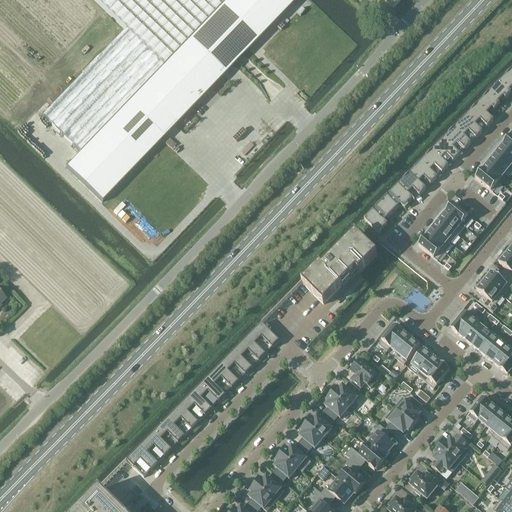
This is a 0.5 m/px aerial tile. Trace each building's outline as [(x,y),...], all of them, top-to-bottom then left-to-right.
[(93,0),(126,31),(163,68),(199,102),(297,1),(295,0),(93,0)] [(383,0),(393,9),(400,0),(383,0)] [(126,31),(42,118),(80,154),(66,168),(102,203),(199,102),(163,68),(126,31)] [(511,72),(511,71),(500,83),(508,92),(511,88),(511,72)] [(500,83),(488,94),(497,103),(504,97),(505,99),(510,94),(508,92),(500,83)] [(488,94),(477,106),(486,114),(492,108),(494,110),(499,105),(497,103),(488,94)] [(486,114),(477,106),(466,117),(475,126),(480,121),(487,128),(494,122),(486,114)] [(466,117),(455,128),(464,137),(469,132),(476,139),(482,133),(475,126),(466,117)] [(464,137),(455,128),(444,140),(453,149),(458,144),(465,151),(471,144),(464,137)] [(511,139),(509,137),(503,145),(511,153),(511,139)] [(453,149),(444,140),(432,151),(441,160),(446,155),(453,162),(460,156),(453,149)] [(511,153),(503,145),(496,154),(511,167),(511,153)] [(441,160),(432,151),(421,163),(430,172),(435,167),(442,174),(449,167),(441,160)] [(496,154),(489,162),(505,175),(509,179),(511,175),(511,167),(496,154)] [(505,175),(489,162),(482,171),(498,183),(505,175)] [(421,163),(410,174),(419,183),(424,178),(431,185),(437,179),(430,172),(421,163)] [(482,171),(475,179),(493,194),(500,185),(498,183),(482,171)] [(403,181),(398,186),(408,195),(413,190),(420,197),(426,190),(419,183),(410,174),(403,181)] [(398,186),(389,195),(400,206),(403,209),(412,199),(408,195),(398,186)] [(389,195),(373,211),(385,222),(398,208),(400,206),(389,195)] [(453,204),(445,213),(465,229),(472,220),(453,204)] [(373,211),(364,221),(378,234),(388,225),(385,222),(373,211)] [(445,213),(439,221),(458,237),(465,229),(445,213)] [(439,221),(432,229),(451,245),(458,237),(439,221)] [(432,229),(425,238),(445,254),(451,245),(432,229)] [(320,266),(302,284),(323,306),(341,287),(356,272),(359,274),(377,256),(355,235),(322,268),(320,266)] [(425,238),(418,247),(437,263),(445,254),(425,238)] [(511,259),(505,253),(500,259),(502,260),(498,264),(505,269),(502,274),(511,282),(511,259)] [(487,275),(482,281),(503,297),(510,289),(511,289),(511,287),(511,282),(502,274),(498,278),(491,272),(488,276),(487,275)] [(503,297),(482,281),(478,286),(479,287),(476,291),(483,297),(478,303),(493,315),(498,308),(496,306),(503,297)] [(451,330),(458,335),(473,318),(466,312),(462,316),(451,330)] [(473,318),(458,335),(465,341),(478,326),(479,326),(482,322),(474,316),(473,318)] [(262,325),(248,339),(255,346),(262,339),(272,349),(279,342),(262,325)] [(387,353),(390,349),(403,333),(394,326),(381,342),(378,346),(387,353)] [(472,347),(485,331),(479,326),(478,326),(465,341),(472,347)] [(492,337),(485,331),(472,347),(479,353),(492,337)] [(390,349),(398,355),(399,356),(411,340),(403,333),(390,349)] [(495,333),(492,337),(479,353),(487,358),(499,343),(502,339),(495,333)] [(248,339),(235,352),(242,359),(248,353),(259,363),(266,356),(255,346),(248,339)] [(419,347),(411,340),(399,356),(398,355),(395,359),(404,366),(403,366),(404,367),(420,347),(419,347)] [(499,343),(487,358),(494,364),(506,349),(506,348),(499,343)] [(494,364),(501,370),(511,355),(511,347),(509,345),(506,348),(506,349),(494,364)] [(408,370),(417,377),(432,357),(424,351),(424,350),(408,370)] [(235,352),(221,366),(229,373),(235,366),(245,376),(252,369),(242,359),(235,352)] [(511,355),(501,370),(508,376),(511,370),(511,355)] [(432,357),(417,377),(425,383),(425,384),(441,364),(440,364),(432,357)] [(351,373),(353,374),(355,377),(351,382),(361,390),(365,385),(371,389),(379,379),(360,362),(351,373)] [(450,371),(441,364),(425,384),(434,391),(450,371)] [(221,366),(208,380),(215,386),(222,380),(232,390),(239,383),(229,373),(221,366)] [(386,370),(384,373),(388,377),(394,382),(397,379),(399,376),(393,371),(391,374),(386,370)] [(208,380),(195,393),(202,400),(208,394),(219,404),(225,397),(215,386),(208,380)] [(337,389),(332,395),(349,410),(357,399),(355,397),(360,392),(349,384),(345,389),(342,387),(339,391),(337,389)] [(426,396),(421,392),(417,397),(422,400),(426,396)] [(195,393),(181,407),(188,414),(195,407),(205,417),(212,410),(202,400),(195,393)] [(328,409),(324,414),(334,423),(338,418),(340,420),(349,410),(332,395),(326,402),(328,403),(325,407),(328,409)] [(475,425),(478,421),(491,405),(482,398),(466,418),(475,425)] [(402,400),(394,410),(414,427),(419,420),(417,419),(420,415),(418,413),(422,407),(412,399),(408,404),(402,400)] [(478,421),(486,428),(499,412),(491,406),(491,405),(478,421)] [(181,407),(168,420),(175,427),(181,421),(192,431),(199,424),(188,414),(181,407)] [(414,427),(394,410),(385,420),(391,425),(386,430),(396,438),(401,433),(403,435),(407,431),(408,433),(414,427)] [(494,434),(507,419),(499,412),(486,428),(494,434)] [(312,419),(306,426),(323,440),(332,430),(330,428),(334,423),(324,414),(319,419),(317,417),(314,421),(312,419)] [(511,422),(507,419),(494,434),(491,438),(499,444),(499,445),(500,445),(511,429),(511,422)] [(168,420),(154,434),(161,441),(168,434),(178,445),(185,438),(175,427),(168,420)] [(302,440),(298,445),(308,453),(313,448),(315,450),(323,440),(306,426),(301,432),(303,434),(300,437),(302,440)] [(377,434),(367,445),(384,459),(394,447),(385,440),(390,435),(379,426),(374,432),(377,434)] [(511,446),(511,429),(500,445),(508,452),(511,446)] [(154,434),(141,448),(148,455),(154,448),(165,458),(172,451),(161,441),(154,434)] [(445,442),(440,448),(460,465),(468,455),(463,450),(467,445),(457,437),(453,442),(450,440),(447,444),(445,442)] [(286,450),(281,456),(298,470),(307,460),(304,458),(308,453),(298,445),(294,450),(291,447),(288,451),(286,450)] [(354,455),(350,460),(360,469),(366,462),(370,465),(369,467),(374,472),(376,470),(377,471),(385,461),(384,459),(367,445),(358,457),(358,458),(354,455)] [(158,465),(148,455),(141,448),(127,462),(134,469),(141,462),(151,472),(158,465)] [(460,465),(440,448),(434,455),(436,456),(433,460),(436,462),(431,468),(441,476),(446,471),(451,475),(460,465)] [(277,470),(273,475),(283,483),(287,478),(289,480),(298,470),(281,456),(276,462),(278,464),(274,468),(277,470)] [(347,469),(338,480),(354,494),(356,496),(364,485),(364,484),(365,483),(359,478),(358,479),(354,476),(360,469),(350,460),(345,466),(348,469),(347,469)] [(431,480),(426,476),(424,479),(418,474),(411,482),(413,484),(410,486),(416,491),(415,493),(420,497),(421,495),(427,500),(436,490),(436,489),(438,486),(444,491),(449,486),(435,474),(431,480)] [(261,480),(255,486),(276,503),(284,493),(281,490),(279,488),(283,483),(273,475),(269,480),(266,478),(263,482),(261,480)] [(325,489),(321,495),(331,504),(335,499),(344,506),(354,494),(338,480),(328,491),(325,489)] [(252,500),(247,505),(255,511),(259,511),(262,509),(265,511),(268,511),(276,503),(273,501),(255,486),(250,493),(252,494),(249,498),(252,500)] [(314,507),(310,511),(330,511),(327,509),(331,504),(321,495),(314,489),(314,507)] [(122,511),(100,490),(75,511),(122,511)] [(501,501),(500,502),(511,510),(511,495),(509,493),(502,503),(501,501)] [(409,505),(405,502),(402,505),(396,500),(390,508),(391,509),(389,511),(420,511),(424,508),(414,500),(409,505)] [(511,511),(511,510),(500,502),(492,511),(490,509),(487,511),(511,511)]
